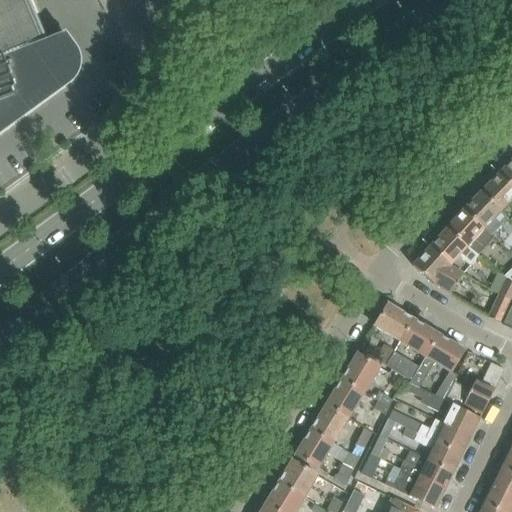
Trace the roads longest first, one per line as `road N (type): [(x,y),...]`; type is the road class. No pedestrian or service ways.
road 1 (secondary): [(0,346),(200,183),(451,0)]
road 2 (secondary): [(369,0),(0,271)]
road 3 (residential): [(377,269),(230,511)]
road 4 (residential): [(163,53),(131,117),(104,146),(0,222)]
road 5 (residential): [(511,127),(377,269)]
road 6 (unclassified): [(511,353),(377,269)]
road 7 (residential): [(453,511),(511,391)]
